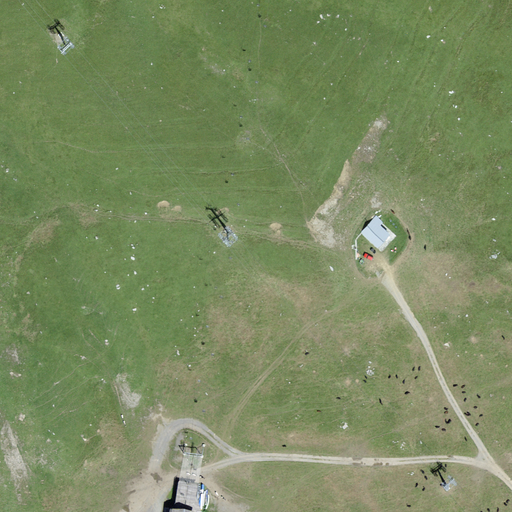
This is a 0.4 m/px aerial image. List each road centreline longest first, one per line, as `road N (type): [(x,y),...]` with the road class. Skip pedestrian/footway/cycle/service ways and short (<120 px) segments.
road 1 (track): [(147,484),(239,458),(490,464)]
road 2 (track): [(385,279),(490,464)]
road 3 (track): [(147,484),(166,433),(178,424),(260,457)]
